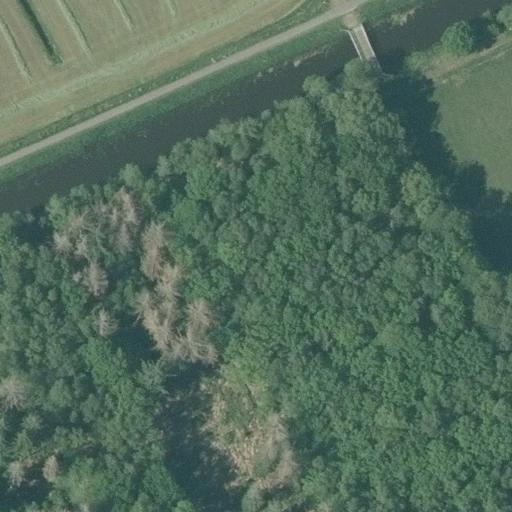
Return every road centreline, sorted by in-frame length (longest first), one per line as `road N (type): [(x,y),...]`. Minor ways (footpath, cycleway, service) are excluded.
road 1 (track): [(511,326),(384,97)]
road 2 (track): [(511,38),(384,97)]
